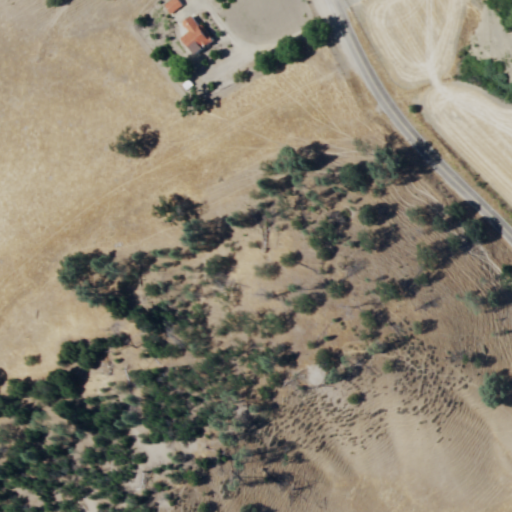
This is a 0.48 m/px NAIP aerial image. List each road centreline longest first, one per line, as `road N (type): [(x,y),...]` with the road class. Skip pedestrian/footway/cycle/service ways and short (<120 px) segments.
road 1 (track): [(362,58),(207,135),(0,284)]
road 2 (primary): [(511,232),(402,120),(331,0)]
